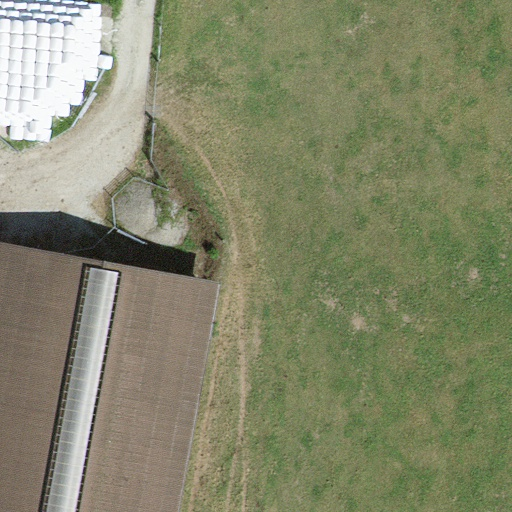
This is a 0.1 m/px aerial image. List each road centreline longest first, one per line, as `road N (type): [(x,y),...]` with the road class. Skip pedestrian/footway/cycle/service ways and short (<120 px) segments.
road 1 (residential): [(145,0),(120,185)]
road 2 (track): [(0,203),(120,185)]
